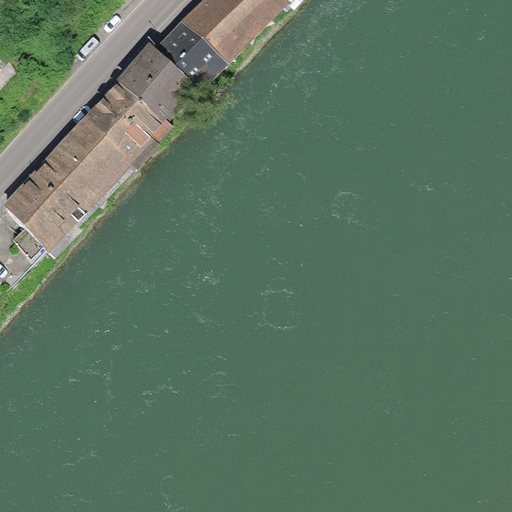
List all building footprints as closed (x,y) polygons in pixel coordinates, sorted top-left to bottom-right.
[(215,56),(268,4),(271,0),(209,0),(183,25),(215,56)] [(215,56),(183,25),(155,53),(187,84),(215,56)] [(155,53),(125,85),(157,115),(187,84),(155,53)] [(109,102),(153,143),(169,126),(157,115),(125,85),(109,102)] [(153,143),(109,102),(89,123),(133,164),(153,143)] [(133,164),(89,123),(47,167),(85,204),(93,196),(98,201),(133,164)] [(85,204),(47,167),(2,213),(45,254),(74,224),(69,220),(85,204)]
